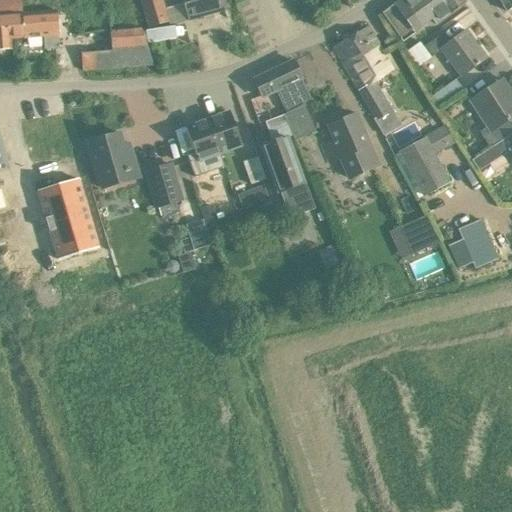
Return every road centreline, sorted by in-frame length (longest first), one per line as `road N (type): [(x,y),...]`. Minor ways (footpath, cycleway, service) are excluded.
road 1 (residential): [(0,89),(208,76),(317,36),(379,0)]
road 2 (unknown): [(12,89),(15,214)]
